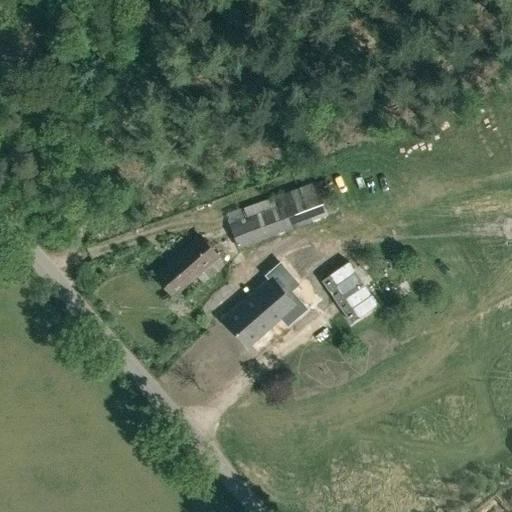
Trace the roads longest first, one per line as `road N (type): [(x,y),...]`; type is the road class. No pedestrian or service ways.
road 1 (tertiary): [(264,511),(0,212)]
road 2 (track): [(139,0),(58,277)]
